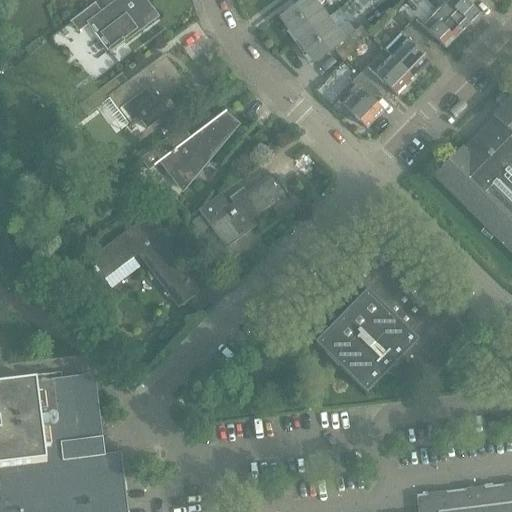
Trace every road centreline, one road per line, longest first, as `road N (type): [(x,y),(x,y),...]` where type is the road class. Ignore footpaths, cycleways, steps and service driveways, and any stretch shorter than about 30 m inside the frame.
road 1 (residential): [(144,412),(365,178)]
road 2 (residential): [(365,178),(212,15),(210,0)]
road 3 (residential): [(511,29),(365,178)]
road 4 (residential): [(511,324),(365,178)]
